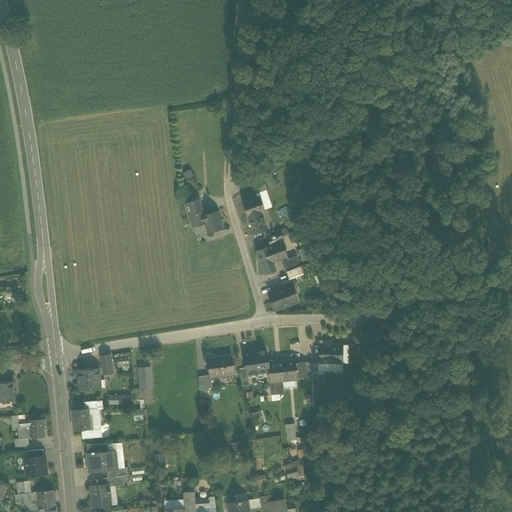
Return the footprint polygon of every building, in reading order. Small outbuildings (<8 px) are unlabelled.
[(195,178),(190,169),(181,174),(186,183),(195,178)] [(277,185),(272,175),(264,180),(270,189),(277,185)] [(255,194),(266,190),(267,190),(264,180),(253,187),(255,194)] [(288,186),(293,195),(301,191),(296,182),(288,186)] [(266,190),(255,194),(256,197),(260,195),(265,209),(272,207),(266,190)] [(305,198),(301,191),(293,195),(297,202),(305,198)] [(248,216),(259,212),(265,210),(265,209),(260,195),(256,197),(242,201),(248,216)] [(187,204),(190,215),(203,210),(199,199),(187,204)] [(265,210),(259,212),(262,220),(264,220),(267,228),(274,226),(268,209),(265,210)] [(190,215),(193,224),(204,221),(203,216),(205,215),(203,210),(190,215)] [(204,221),(208,233),(223,228),(217,211),(205,215),(203,216),(204,221)] [(262,220),(259,212),(248,216),(254,233),(267,228),(264,220),(262,220)] [(270,246),(289,234),(286,228),(267,239),(270,246)] [(282,241),(272,245),(278,261),(288,257),(282,241)] [(256,251),(261,266),(273,262),(278,261),(272,245),(270,246),(256,251)] [(312,257),(308,246),(298,250),(302,261),(312,257)] [(286,272),(286,271),(300,266),(296,256),(282,261),(286,272)] [(276,271),(273,262),(261,266),(264,275),(276,271)] [(289,279),(302,274),(300,266),(286,271),(289,279)] [(295,277),(280,283),(283,288),(290,285),(297,282),(295,277)] [(269,293),(275,309),(296,301),(290,285),(283,288),(269,293)] [(21,304),(23,294),(14,292),(12,302),(21,304)] [(328,302),(321,293),(313,299),(320,308),(328,302)] [(319,363),(342,363),(342,362),(342,345),(319,344),(319,363)] [(248,375),(267,372),(265,358),(267,358),(266,350),(243,353),(245,367),(247,375),(248,375)] [(103,368),(103,374),(112,373),(110,355),(101,356),(102,368),(103,368)] [(207,359),(210,377),(234,374),(231,355),(207,359)] [(269,372),(270,382),(281,380),(296,379),(297,379),(295,363),(295,360),(268,363),(269,372)] [(306,378),(306,377),(305,363),(305,362),(295,363),(297,379),(306,378)] [(342,363),(319,363),(318,363),(318,370),(342,371),(342,363)] [(139,378),(151,377),(152,377),(151,366),(138,367),(139,378)] [(239,368),(242,386),(249,385),(248,375),(247,375),(245,367),(239,368)] [(78,370),(80,390),(100,388),(98,368),(78,370)] [(151,377),(139,378),(140,388),(152,387),(151,377)] [(198,378),(199,390),(211,389),(210,377),(198,378)] [(281,380),(282,387),(297,386),(296,379),(281,380)] [(271,395),(279,394),(283,393),(282,387),(281,380),(270,382),(271,395)] [(0,401),(15,400),(13,381),(0,382),(0,401)] [(152,388),(136,389),(136,399),(145,399),(145,404),(153,404),(152,388)] [(118,395),(119,405),(134,404),(134,394),(118,395)] [(119,405),(118,395),(108,395),(108,405),(119,405)] [(89,408),(89,409),(98,408),(103,408),(102,401),(84,402),(85,409),(89,408)] [(73,430),(82,429),(91,429),(89,409),(89,408),(85,409),(71,410),(73,430)] [(98,408),(89,409),(91,429),(82,429),(83,436),(101,435),(98,408)] [(142,409),(133,409),(133,421),(142,421),(142,409)] [(253,413),(255,421),(263,418),(261,411),(253,413)] [(18,421),(19,427),(29,426),(31,438),(45,437),(44,419),(18,421)] [(295,422),(285,424),(286,431),(295,430),(296,430),(295,422)] [(28,438),(31,438),(29,426),(19,427),(20,439),(28,438)] [(287,438),(296,437),(295,430),(286,431),(287,438)] [(16,439),(16,447),(28,446),(28,438),(20,439),(16,439)] [(240,441),(230,443),(232,453),(242,451),(240,441)] [(107,443),(108,451),(112,450),(123,449),(122,443),(107,443)] [(86,445),(87,453),(106,451),(106,444),(86,445)] [(25,451),(26,458),(44,456),(43,449),(25,451)] [(123,449),(112,450),(114,468),(127,467),(125,449),(123,449)] [(88,471),(88,473),(106,471),(114,470),(114,468),(112,450),(108,451),(106,451),(87,453),(86,453),(86,454),(87,454),(89,471),(88,471)] [(165,466),(163,453),(154,454),(155,467),(165,466)] [(25,458),(26,475),(46,474),(45,456),(44,456),(26,458),(25,458)] [(301,459),(295,461),(297,471),(299,480),(304,479),(301,459)] [(294,471),(297,471),(295,461),(286,464),(288,472),(294,471)] [(106,471),(107,478),(123,476),(128,475),(127,467),(114,468),(114,470),(106,471)] [(290,477),(291,482),(299,480),(297,471),(294,471),(295,476),(290,477)] [(283,472),(273,477),(275,483),(286,479),(283,472)] [(265,474),(256,475),(257,484),(266,483),(265,474)] [(124,482),(123,476),(107,478),(102,478),(103,484),(108,484),(124,482)] [(27,493),(25,493),(23,481),(16,482),(18,494),(20,494),(21,506),(30,509),(27,493)] [(90,486),(93,507),(111,505),(109,486),(108,484),(103,484),(90,486)] [(115,486),(109,486),(111,505),(118,505),(115,486)] [(30,509),(32,510),(56,507),(54,490),(31,493),(27,493),(30,509)] [(184,509),(184,511),(195,511),(195,508),(194,499),(194,492),(183,492),(183,499),(184,509)] [(235,501),(247,500),(246,492),(233,494),(235,501)] [(260,498),(261,503),(269,502),(272,502),(270,494),(259,496),(260,498)] [(194,499),(195,508),(209,507),(209,498),(194,499)] [(260,498),(247,500),(248,509),(261,507),(261,503),(260,498)] [(184,509),(183,499),(165,500),(165,510),(173,510),(174,507),(184,509)] [(230,511),(229,511),(248,511),(248,509),(247,500),(235,501),(228,502),(228,503),(231,503),(232,511),(230,511)] [(272,511),(271,511),(286,511),(286,509),(284,500),(272,502),(269,502),(270,511),(272,511)] [(261,503),(261,507),(261,511),(269,511),(270,511),(269,502),(261,503)]
